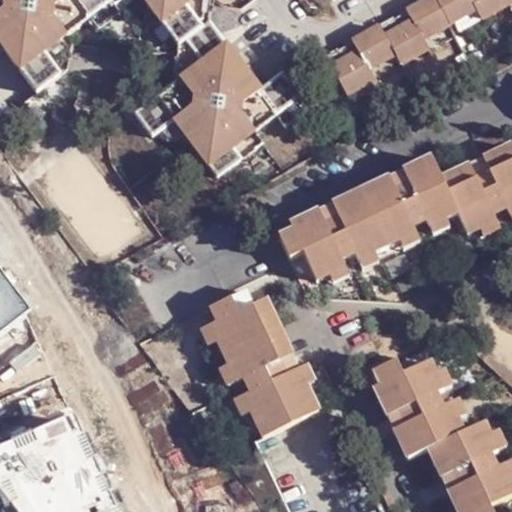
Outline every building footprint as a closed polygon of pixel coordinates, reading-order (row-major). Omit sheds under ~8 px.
[(0,0),(0,42),(5,49),(38,95),(62,76),(47,55),(68,39),(90,23),(112,5),(108,0),(143,0),(177,46),(179,48),(186,44),(202,65),(180,83),(136,114),(154,139),(174,122),(191,144),(217,179),(237,164),(229,152),(256,132),(277,116),(300,98),(282,76),(261,92),(211,25),(204,30),(188,8),(198,0),(0,0)] [(108,0),(112,5),(116,9),(128,0),(108,0)] [(211,11),(210,0),(198,0),(188,8),(204,30),(211,25),(211,11)] [(511,0),(430,0),(408,12),(412,18),(384,33),(381,28),(352,43),(356,50),(329,64),(334,72),(321,81),(315,80),(313,86),(313,90),(317,96),(323,98),(330,98),(335,92),(340,84),(347,96),(373,81),(368,72),(396,56),(401,65),(428,50),(424,40),(477,11),(482,20),(511,2),(511,0)] [(98,33),(122,16),(116,9),(112,5),(90,23),(98,33)] [(412,18),(408,12),(381,28),(384,33),(412,18)] [(70,58),(72,44),(68,39),(47,55),(62,76),(69,71),(70,58)] [(356,50),(352,43),(326,58),(329,64),(356,50)] [(179,48),(177,46),(175,63),(172,73),(180,83),(202,65),(186,44),(179,48)] [(286,127),(309,110),(300,98),(277,116),(286,127)] [(174,122),(154,139),(159,145),(171,147),(183,149),(191,144),(174,122)] [(237,164),(264,144),(256,132),(229,152),(237,164)] [(434,174),(451,213),(459,234),(471,229),(488,221),(486,216),(498,210),(501,216),(511,212),(511,158),(509,152),(506,144),(476,157),(482,167),(466,174),(463,163),(434,174)] [(271,225),(281,250),(294,245),(306,275),(320,269),(336,263),(334,255),(347,249),(350,255),(367,249),(391,238),(408,230),(406,225),(418,219),(421,226),(439,219),(451,213),(434,174),(426,154),(397,167),(402,179),(388,185),(383,172),(324,196),(330,209),(317,215),(311,202),(282,215),(283,221),(271,225)] [(505,225),(511,221),(511,212),(501,216),(505,225)] [(439,219),(421,226),(425,233),(442,227),(439,219)] [(488,221),(471,229),(474,237),(492,229),(488,221)] [(408,230),(391,238),(393,246),(411,239),(408,230)] [(367,249),(350,255),(354,264),(370,257),(367,249)] [(336,263),(320,269),(323,276),(339,270),(336,263)] [(0,333),(26,313),(0,278),(0,333)] [(227,299),(242,294),(235,278),(221,284),(221,286),(227,299)] [(245,425),(264,418),(304,400),(294,375),(288,357),(275,363),(268,350),(281,344),(257,287),(242,294),(227,299),(221,286),(198,294),(204,309),(188,315),(196,332),(204,330),(214,352),(206,357),(213,373),(229,366),(233,379),(218,386),(226,403),(234,401),(245,425)] [(288,357),(294,375),(301,372),(294,354),(288,357)] [(471,511),(468,504),(499,491),(493,479),(487,460),(479,465),(473,451),(481,448),(473,431),(468,419),(448,427),(442,414),(436,398),(427,403),(421,388),(429,386),(423,369),(417,356),(387,369),(382,355),(357,365),(363,379),(358,381),(370,412),(380,406),(385,418),(375,423),(387,453),(408,445),(420,474),(433,468),(439,481),(426,487),(435,511),(471,511)] [(437,384),(430,365),(423,369),(429,386),(437,384)] [(450,413),(443,396),(436,398),(442,414),(450,413)] [(117,511),(73,413),(0,443),(0,482),(22,511),(117,511)] [(489,446),(481,429),(473,431),(481,448),(489,446)] [(487,460),(493,479),(500,476),(494,459),(487,460)]
